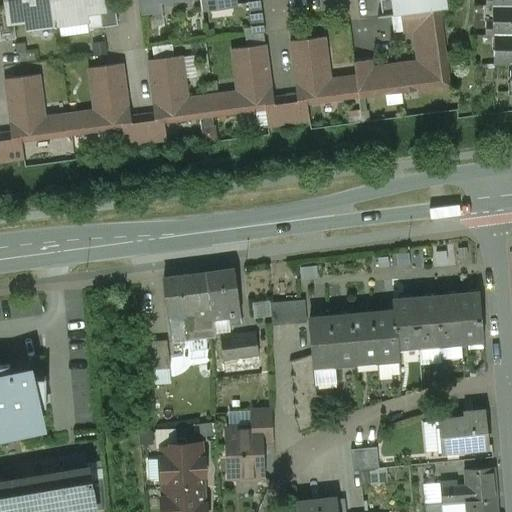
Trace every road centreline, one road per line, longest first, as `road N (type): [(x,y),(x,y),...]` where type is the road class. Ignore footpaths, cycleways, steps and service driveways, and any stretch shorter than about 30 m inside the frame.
road 1 (secondary): [(485,191),(0,255)]
road 2 (residential): [(288,473),(315,448),(387,408),(505,378)]
road 3 (residential): [(505,378),(485,191)]
